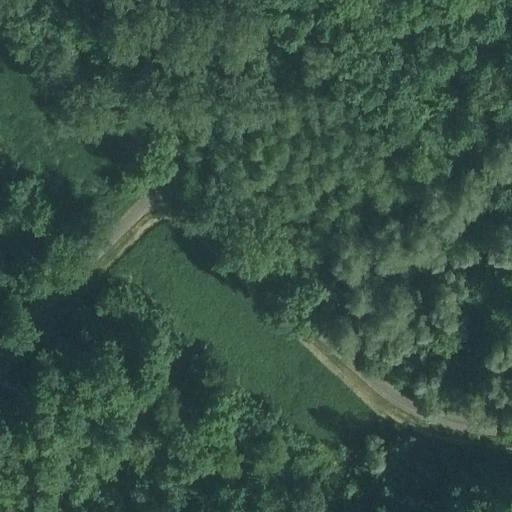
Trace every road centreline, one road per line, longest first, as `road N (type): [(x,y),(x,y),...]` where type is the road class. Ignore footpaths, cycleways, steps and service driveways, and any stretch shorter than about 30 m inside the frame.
road 1 (unclassified): [(511,449),(442,437),(366,406),(163,187),(0,342)]
road 2 (track): [(163,187),(0,25)]
